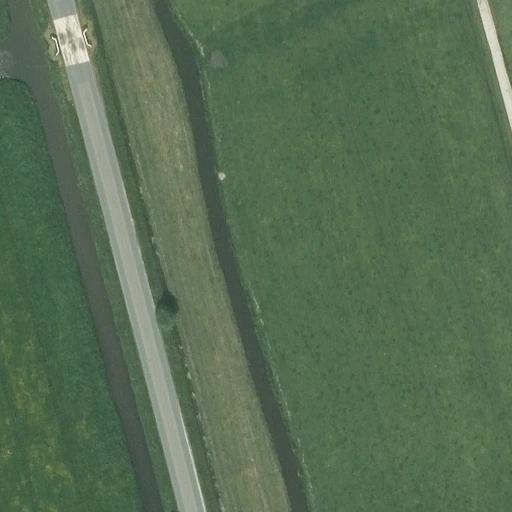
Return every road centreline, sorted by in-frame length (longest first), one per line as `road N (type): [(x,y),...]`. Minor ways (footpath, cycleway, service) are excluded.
road 1 (tertiary): [(193,511),(56,0)]
road 2 (track): [(511,123),(478,0)]
